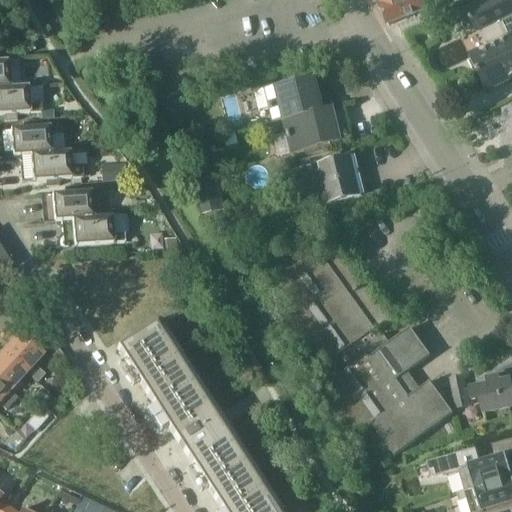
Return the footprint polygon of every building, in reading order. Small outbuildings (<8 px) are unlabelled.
[(379,0),(381,5),(380,5),(382,9),(404,0),(379,0)] [(404,0),(382,9),(389,26),(447,4),(445,0),(404,0)] [(511,0),(486,0),(466,9),(477,31),(480,29),(489,48),(471,56),(472,60),(469,62),(474,73),(478,71),(487,90),(511,78),(511,0)] [(27,52),(36,49),(32,40),(23,44),(27,52)] [(17,60),(0,61),(0,88),(20,87),(20,86),(18,69),(17,60)] [(322,110),(322,109),(314,77),(264,89),(272,123),(283,120),(322,110)] [(20,87),(0,88),(0,114),(5,114),(5,121),(17,120),(16,116),(41,113),(40,105),(43,105),(42,89),(42,86),(29,87),(21,87),(20,87)] [(283,120),(291,153),(340,141),(332,107),(322,109),(322,110),(283,120)] [(23,128),(0,129),(0,141),(1,158),(19,156),(53,153),(53,152),(62,152),(61,134),(60,125),(36,127),(36,120),(23,122),(23,128)] [(53,153),(19,156),(21,183),(45,181),(45,187),(58,186),(58,180),(82,178),(81,169),(72,170),(70,151),(62,152),(53,152),(53,153)] [(320,206),(361,196),(351,157),(318,165),(320,173),(313,175),(311,167),(283,173),(292,211),(319,204),(320,206)] [(203,215),(224,210),(216,177),(195,183),(203,215)] [(64,193),(41,195),(44,223),(60,221),(60,220),(93,217),(92,199),(102,198),(101,190),(77,192),(77,186),(64,188),(64,193)] [(60,220),(60,221),(63,247),(124,242),(123,233),(126,232),(127,228),(126,219),(124,215),(121,214),(111,215),(93,217),(60,220)] [(395,454),(450,415),(428,384),(420,389),(408,372),(431,356),(411,328),(390,343),(383,334),(380,337),(375,329),(388,320),(338,249),(342,246),(334,235),(308,253),(299,241),(269,263),(285,286),(277,292),(294,315),(286,321),(320,369),(327,365),(336,377),(321,388),(356,436),(373,424),(395,454)] [(163,251),(177,249),(176,239),(162,241),(163,251)] [(0,270),(8,265),(0,252),(0,270)] [(103,304),(158,303),(157,272),(102,274),(103,304)] [(45,339),(29,325),(21,334),(20,333),(3,352),(26,373),(27,372),(37,381),(44,374),(34,365),(43,354),(37,348),(45,339)] [(127,344),(118,350),(175,439),(174,440),(186,457),(187,457),(222,511),(273,511),(157,331),(154,327),(136,338),(127,344)] [(64,360),(56,346),(49,350),(58,364),(64,360)] [(0,354),(0,383),(9,391),(26,373),(3,352),(0,354)] [(483,411),(511,405),(511,393),(509,380),(501,382),(499,376),(487,378),(488,385),(470,388),(472,399),(480,397),(483,411)] [(456,408),(467,406),(462,378),(450,380),(456,408)] [(0,401),(9,391),(0,383),(0,401)] [(51,415),(42,407),(34,415),(42,424),(51,415)] [(34,415),(26,424),(34,432),(42,424),(34,415)] [(503,480),(511,477),(510,473),(511,470),(509,460),(506,459),(505,454),(478,462),(474,448),(425,462),(429,476),(457,472),(463,491),(503,480)] [(503,480),(463,491),(456,494),(458,501),(465,499),(469,511),(478,511),(511,501),(511,478),(511,477),(503,480)] [(75,493),(62,487),(57,497),(70,503),(75,493)] [(0,495),(0,511),(5,511),(8,508),(0,502),(0,498),(1,497),(0,495)]
